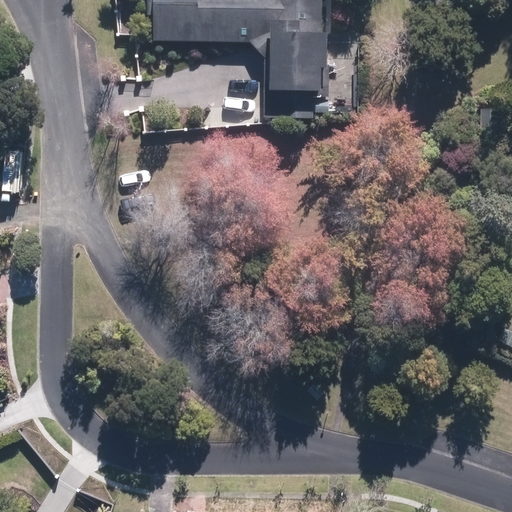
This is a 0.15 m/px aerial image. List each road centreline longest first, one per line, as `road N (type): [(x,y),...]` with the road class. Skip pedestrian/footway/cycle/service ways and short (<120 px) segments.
road 1 (residential): [(332,451),(176,457),(113,446),(87,431),(70,409),(57,362),(61,122)]
road 2 (residential): [(332,451),(226,398),(141,316),(80,198),(61,122)]
road 3 (residential): [(511,496),(409,463),(332,451)]
